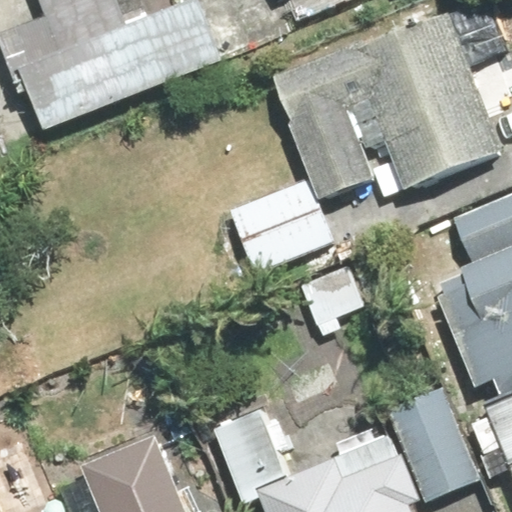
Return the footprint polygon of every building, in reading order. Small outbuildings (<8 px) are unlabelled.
[(19,33),(54,125),(256,49),(237,0),(182,0),(164,7),(161,0),(46,0),(54,20),(19,33)] [(278,69),(323,186),(381,164),(372,142),(395,133),(415,184),(511,146),(511,140),(458,0),(278,69)] [(234,210),(258,274),(338,244),(324,209),(314,180),(234,210)] [(511,247),(511,194),(460,215),(479,261),(511,247)] [(511,247),(479,261),(443,275),(486,382),(499,377),(507,398),(511,395),(511,247)] [(355,270),(352,263),(304,286),(329,337),(403,301),(382,258),(355,270)] [(511,395),(494,403),(511,447),(511,395)] [(442,511),(404,416),(274,467),(292,511),(442,511)] [(217,511),(210,494),(164,511),(217,511)]
